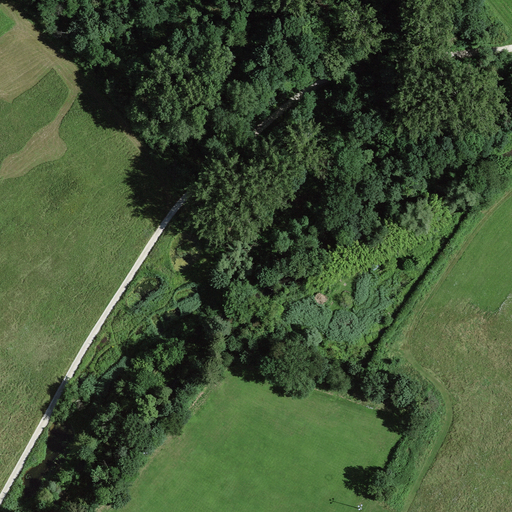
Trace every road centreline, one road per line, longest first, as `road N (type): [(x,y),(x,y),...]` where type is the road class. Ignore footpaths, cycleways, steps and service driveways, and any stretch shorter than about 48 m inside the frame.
road 1 (track): [(511,46),(339,72),(261,124),(190,188),(98,324),(0,502)]
road 2 (track): [(511,189),(402,339),(412,367),(437,385),(446,407),(407,511)]
